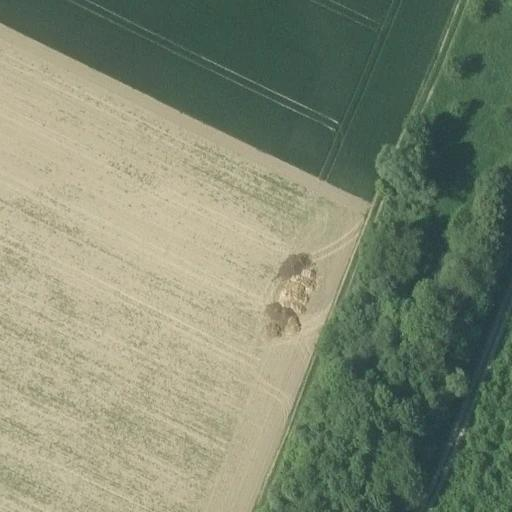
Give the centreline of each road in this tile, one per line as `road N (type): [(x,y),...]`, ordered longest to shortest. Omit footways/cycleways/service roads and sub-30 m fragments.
road 1 (track): [(460,0),(260,511)]
road 2 (track): [(511,288),(422,511)]
